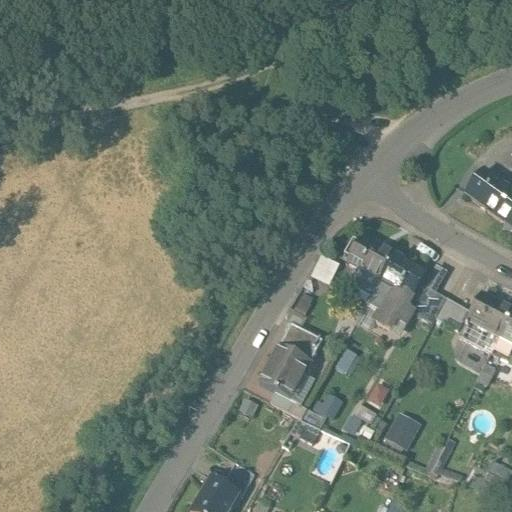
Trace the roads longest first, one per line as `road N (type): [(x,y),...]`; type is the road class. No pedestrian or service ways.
road 1 (residential): [(147,511),(301,255),(361,179)]
road 2 (track): [(0,151),(72,115),(203,87),(309,0)]
road 3 (track): [(203,87),(227,106),(339,132),(383,165)]
road 4 (residential): [(361,179),(511,275)]
road 5 (residential): [(361,179),(427,123),(511,90)]
